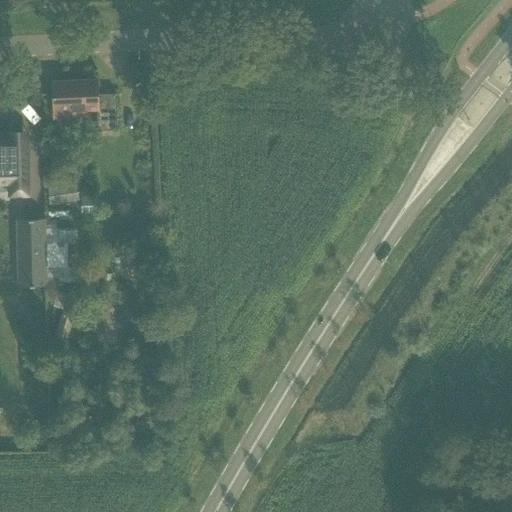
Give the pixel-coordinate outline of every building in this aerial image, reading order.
[(95,109),(96,131),(118,130),(116,93),(97,94),(97,80),(53,82),(54,111),(95,109)] [(10,153),(10,135),(0,135),(0,183),(10,183),(10,194),(28,193),(27,152),(10,153)] [(47,182),(50,205),(77,199),(76,177),(47,182)] [(17,219),(19,284),(44,283),(43,219),(17,219)] [(60,277),(50,278),(51,287),(60,287),(60,277)] [(67,294),(56,332),(68,336),(80,298),(67,294)]
